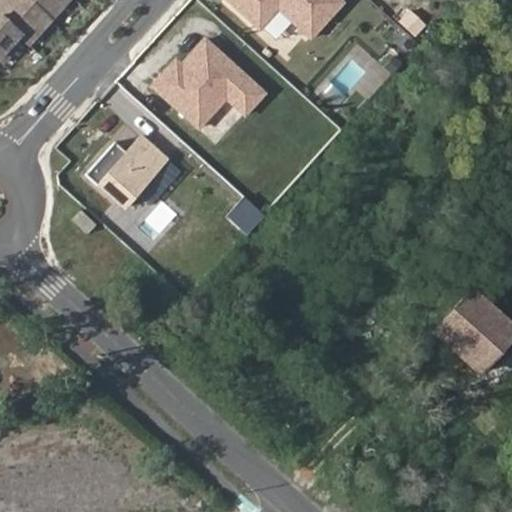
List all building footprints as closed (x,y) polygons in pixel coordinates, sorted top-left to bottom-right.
[(26,40),(61,0),(0,0),(0,57),(0,58),(13,44),(8,39),(16,30),(26,40)] [(338,0),(230,0),(257,24),(275,4),(308,34),(338,0)] [(274,39),(292,21),(281,11),(263,28),(274,39)] [(261,90),(202,36),(170,71),(164,66),(149,83),(195,125),(223,95),(241,111),(261,90)] [(170,71),(178,62),(173,57),(164,66),(170,71)] [(204,126),(219,139),(241,113),(226,100),(204,126)] [(119,204),(162,156),(137,133),(123,149),(112,139),(82,171),(119,204)] [(92,220),(77,205),(69,214),(84,229),(92,220)] [(511,334),(511,327),(470,290),(433,332),(479,372),(511,334)]
